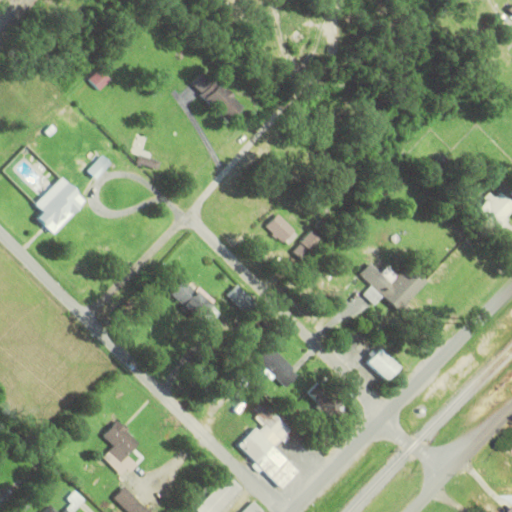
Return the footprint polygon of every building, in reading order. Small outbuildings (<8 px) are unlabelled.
[(109,78),(98,88),(87,77),(98,67),(109,78)] [(239,105),(228,118),(195,88),(207,75),(239,105)] [(72,102),(68,107),(65,105),(58,113),(75,129),(87,116),(72,102)] [(98,147),(89,156),(93,161),(84,169),(95,179),(113,161),(98,147)] [(63,180),(83,200),(62,220),(58,215),(55,219),(56,221),(48,229),(34,215),(39,210),(36,207),(63,180)] [(467,188),(459,197),(454,191),(462,183),(467,188)] [(511,202),(511,209),(507,214),(509,218),(495,231),(472,214),(488,200),(483,196),(490,189),(496,195),(501,191),(511,202)] [(275,213),(265,223),(286,244),(296,233),(275,213)] [(346,266),(336,276),(328,269),(338,259),(346,266)] [(426,279),(395,310),(381,296),(372,305),(360,293),(369,283),(359,273),(371,261),(390,281),(409,262),(426,279)] [(219,312),(208,324),(183,300),(179,304),(168,293),(181,279),(194,291),(199,286),(214,300),(211,303),(219,312)] [(270,345),(255,360),(283,388),(298,373),(270,345)] [(398,366),(385,379),(366,359),(370,356),(366,352),(371,347),(375,351),(379,346),(398,366)] [(345,413),(335,422),(311,395),(321,386),(345,413)] [(296,470),(279,487),(236,444),(253,426),(257,430),(263,424),(254,415),(258,411),(253,407),(260,400),(288,428),(284,432),(288,437),(282,442),(278,439),(271,445),(296,470)] [(115,419),(137,441),(124,455),(135,466),(123,478),(101,457),(112,445),(100,434),(115,419)] [(226,473),(192,508),(196,511),(215,511),(240,487),(226,473)] [(148,511),(121,485),(111,495),(129,511),(148,511)] [(41,510),(43,511),(73,511),(55,495),(41,510)] [(250,499),(237,511),(260,511),(262,511),(250,499)]
